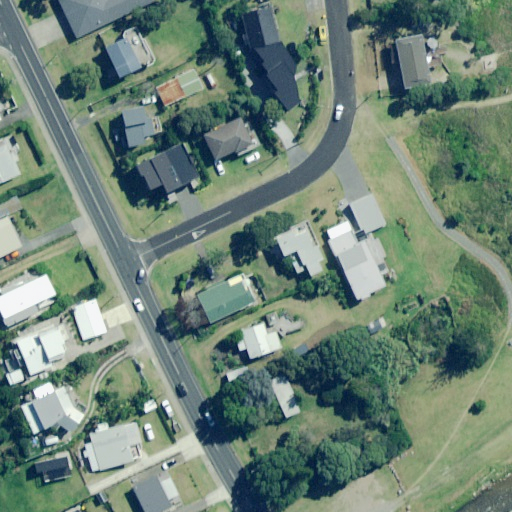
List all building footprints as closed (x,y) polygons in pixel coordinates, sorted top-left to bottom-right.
[(55,0),(76,41),(153,2),(152,0),(55,0)] [(277,46),(268,8),(239,15),(248,53),(277,46)] [(141,40),(136,29),(121,37),(122,40),(100,51),(115,80),(142,67),(144,69),(156,63),(144,38),(141,40)] [(429,85),(421,39),(394,44),(402,90),(429,85)] [(202,89),(193,70),(158,88),(167,107),(202,89)] [(143,120),(141,109),(120,114),(127,149),(143,145),(142,138),(159,135),(156,117),(143,120)] [(247,133),(239,117),(203,135),(215,161),(233,153),(236,159),(260,148),(252,131),(247,133)] [(19,152),(12,137),(0,141),(0,183),(19,175),(10,156),(19,152)] [(196,163),(188,146),(181,150),(189,167),(196,163)] [(0,219),(21,210),(16,198),(0,205),(0,219)] [(0,257),(21,248),(6,218),(0,221),(0,257)] [(308,225),(276,239),(295,283),(320,272),(316,263),(323,260),(317,246),(312,235),(308,225)] [(354,251),(358,249),(354,240),(334,249),(357,301),(377,292),(363,261),(359,263),(354,251)] [(53,296),(43,276),(0,297),(0,318),(5,329),(36,313),(32,306),(53,296)] [(255,304),(242,276),(196,297),(208,324),(255,304)] [(106,333),(94,301),(72,309),(83,342),(106,333)] [(280,349),(276,339),(306,329),(303,320),(294,323),(290,313),(277,318),(274,311),(263,315),(266,323),(261,325),(233,335),(239,352),(245,350),(249,360),(280,349)] [(70,341),(63,325),(54,329),(52,325),(13,341),(28,377),(50,367),(48,363),(63,357),(58,346),(70,341)] [(252,381),(247,367),(226,375),(231,389),(252,381)] [(22,381),(18,371),(5,376),(9,386),(22,381)] [(299,414),(286,379),(271,384),(284,419),(299,414)] [(68,435),(82,416),(87,409),(74,400),(72,404),(65,388),(19,408),(30,434),(53,424),(68,435)] [(140,444),(135,424),(108,431),(106,424),(96,426),(98,432),(89,435),(99,471),(132,463),(128,447),(140,444)] [(163,511),(170,509),(155,478),(131,490),(141,511),(163,511)] [(79,496),(72,479),(52,487),(59,504),(79,496)]
